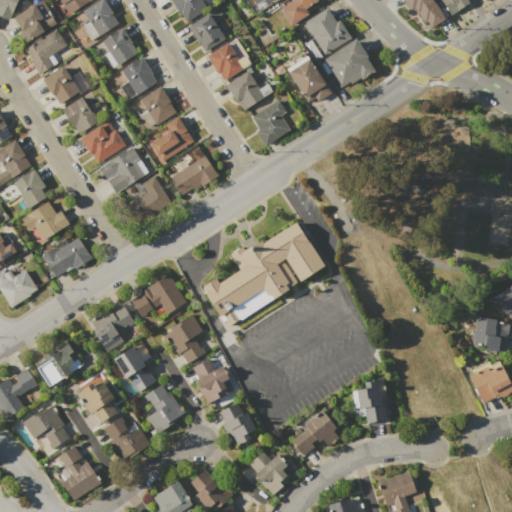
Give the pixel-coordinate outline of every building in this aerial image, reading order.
[(15,0),(7,19),(0,15),(0,0),(15,0)] [(14,18),(39,0),(41,0),(57,23),(26,43),(19,32),(29,25),(28,24),(21,28),(14,18)] [(58,0),(90,0),(68,15),(58,0)] [(91,41),(81,26),(88,22),(81,11),(97,0),(102,0),(118,22),(91,41)] [(201,0),(206,7),(185,21),(170,0),(201,0)] [(290,25),(279,9),(291,1),(290,0),(318,0),(304,9),(307,14),(290,25)] [(402,0),(431,0),(443,17),(427,28),(417,12),(413,15),(402,0)] [(440,0),(466,0),(468,3),(450,15),(440,0)] [(349,37),(324,54),(312,36),(313,35),(304,22),(325,8),(335,22),(338,20),(349,37)] [(188,26),(208,12),(224,37),(204,50),(188,26)] [(136,52),(117,65),(101,41),(122,27),(133,43),(131,44),(136,52)] [(55,28),(66,44),(47,57),(52,64),(38,74),(29,60),(31,59),(24,48),(55,28)] [(355,37),(368,56),(366,57),(375,71),(362,80),(360,77),(350,84),(349,82),(341,88),(330,72),(326,74),(320,64),(323,62),(322,60),(355,37)] [(235,38),(252,62),(224,81),(219,73),(218,73),(206,56),(227,42),(228,43),(235,38)] [(330,92),(317,101),(314,97),(307,102),(285,69),(305,55),(330,92)] [(127,99),(119,86),(127,81),(120,70),(141,56),(152,73),(151,74),(156,82),(137,95),(135,93),(127,99)] [(41,79),(63,65),(70,76),(77,71),(88,86),(60,105),(53,95),(52,95),(41,79)] [(224,84),(246,69),(259,88),(266,83),(272,92),(243,111),(237,100),(236,101),(224,84)] [(175,110),(161,119),(162,120),(155,124),(154,123),(149,127),(141,115),(147,111),(139,99),(159,86),(175,110)] [(80,96),(97,121),(80,133),(74,125),(72,126),(61,109),(80,96)] [(278,99),(286,112),(280,115),(289,129),(264,146),(254,131),(258,128),(251,117),(278,99)] [(0,142),(0,116),(5,124),(3,125),(10,136),(0,142)] [(193,140),(162,161),(150,144),(169,131),(164,125),(177,116),(193,140)] [(79,138),(107,119),(114,130),(122,124),(132,139),(97,163),(90,153),(89,154),(79,138)] [(28,166),(0,184),(0,170),(2,169),(0,166),(0,146),(13,138),(23,154),(21,155),(28,166)] [(130,146),(147,171),(115,192),(98,167),(130,146)] [(169,177),(179,170),(175,165),(183,159),(187,165),(203,154),(217,175),(201,186),(199,183),(181,195),(169,177)] [(33,170),(44,185),(40,188),(45,195),(22,211),(17,204),(24,199),(13,183),(33,170)] [(153,176),(170,202),(140,222),(129,205),(147,193),(141,184),(153,176)] [(67,223),(36,243),(19,219),(47,201),(55,213),(58,210),(67,223)] [(324,265),(228,327),(201,286),(210,280),(215,277),(219,283),(239,270),(232,259),(262,239),(264,242),(296,221),(324,265)] [(0,236),(3,241),(1,243),(4,247),(10,243),(15,250),(0,260),(0,236)] [(90,259),(75,269),(73,266),(65,272),(64,270),(54,277),(40,256),(52,248),(50,245),(63,236),(68,244),(77,238),(90,259)] [(0,294),(0,268),(2,267),(6,272),(10,270),(14,277),(23,270),(36,289),(9,307),(0,294)] [(129,300),(167,275),(185,301),(165,314),(159,304),(140,316),(129,300)] [(511,318),(508,312),(504,315),(497,306),(499,304),(494,297),(511,284),(511,318)] [(105,351),(86,321),(98,314),(99,316),(110,310),(111,312),(121,306),(133,324),(118,333),(122,340),(105,351)] [(162,332),(189,314),(200,331),(192,336),(202,352),(187,362),(180,352),(177,354),(162,332)] [(474,317),(495,320),(495,321),(507,323),(503,352),(484,349),(484,345),(470,343),(474,317)] [(48,386),(34,364),(44,358),(43,355),(51,350),(53,354),(56,352),(54,348),(78,332),(89,350),(77,357),(82,365),(58,380),(61,384),(54,388),(52,384),(48,386)] [(112,359),(132,347),(135,350),(141,346),(148,357),(142,361),(144,365),(140,367),(143,371),(147,369),(154,380),(138,391),(128,376),(124,379),(112,359)] [(191,367),(215,355),(232,392),(208,403),(191,367)] [(467,375),(474,372),(472,368),(487,361),(489,365),(497,361),(511,391),(499,397),(498,395),(480,403),(467,375)] [(2,419),(0,415),(0,382),(7,378),(15,373),(16,375),(25,368),(35,384),(16,396),(23,406),(2,419)] [(77,392),(98,378),(101,383),(105,380),(115,395),(108,400),(115,410),(99,421),(93,412),(91,413),(77,392)] [(382,379),(389,419),(365,423),(364,416),(355,418),(350,390),(364,388),(363,382),(382,379)] [(161,384),(167,394),(170,392),(184,413),(176,419),(177,420),(158,432),(147,415),(155,410),(148,400),(146,401),(142,396),(161,384)] [(21,421),(48,402),(63,424),(60,426),(68,437),(43,454),(21,421)] [(216,413),(237,403),(243,415),(250,412),(257,428),(248,432),(250,437),(231,445),(216,413)] [(320,410),(338,432),(321,446),(315,439),(311,443),(313,446),(304,454),(292,440),(306,429),(303,425),(320,410)] [(101,428),(121,416),(128,427),(122,431),(125,435),(137,427),(147,443),(121,459),(101,428)] [(71,499),(55,473),(64,467),(57,455),(73,445),(80,456),(74,459),(78,466),(86,461),(99,481),(71,499)] [(271,494),(246,465),(262,451),(266,455),(269,452),(274,456),(276,454),(286,466),(281,470),(285,474),(278,481),(281,485),(271,494)] [(207,508),(187,483),(205,469),(211,478),(214,476),(229,496),(215,507),(213,504),(207,508)] [(387,511),(378,481),(409,471),(418,501),(408,504),(410,511),(387,511)] [(160,511),(151,498),(177,480),(197,511),(195,511),(160,511)] [(329,511),(327,504),(349,498),(350,502),(357,500),(360,511),(329,511)]
